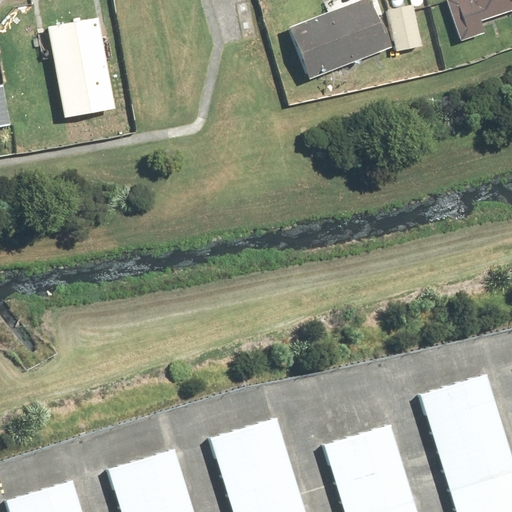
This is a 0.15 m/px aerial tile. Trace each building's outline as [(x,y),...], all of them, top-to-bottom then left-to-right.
[(511,0),(454,0),(465,26),(511,7),(511,0)] [(283,25),(297,76),(385,53),(372,1),(283,25)] [(99,15),(51,22),(64,117),(113,110),(99,15)] [(4,84),(0,84),(0,129),(10,128),(4,84)] [(511,511),(511,408),(499,365),(421,388),(458,511),(511,511)] [(318,511),(287,408),(209,431),(233,511),(318,511)] [(432,511),(403,415),(330,437),(352,511),(432,511)] [(204,511),(183,443),(116,463),(130,511),(204,511)] [(93,511),(83,475),(11,497),(15,511),(93,511)]
